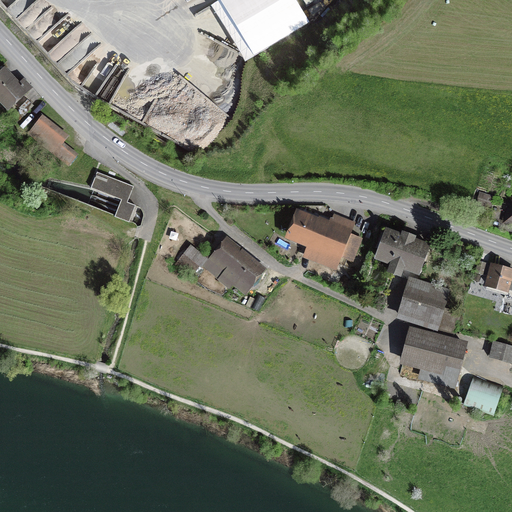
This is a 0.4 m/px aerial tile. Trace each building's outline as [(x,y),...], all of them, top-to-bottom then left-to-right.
[(295,0),(302,12),(318,2),(316,0),(295,0)] [(159,77),(139,63),(126,82),(146,96),(159,77)] [(31,87),(22,78),(15,85),(3,71),(0,73),(0,98),(9,108),(31,87)] [(25,115),(34,106),(28,100),(19,110),(25,115)] [(68,164),(75,155),(61,143),(67,136),(43,117),(30,134),(68,164)] [(115,217),(129,222),(135,205),(127,202),(133,186),(97,172),(91,188),(121,200),(115,217)] [(494,198),(479,193),(476,203),(491,207),(494,198)] [(349,234),(354,223),(334,215),(329,227),(327,226),(325,232),(315,228),(318,222),(298,214),(289,235),(309,243),(306,250),(338,263),(341,256),(352,260),(360,239),(349,234)] [(418,273),(421,264),(418,263),(421,253),(425,255),(428,246),(413,240),(414,238),(402,234),(402,236),(387,230),(383,239),(387,241),(383,250),(380,249),(377,258),(391,263),(388,272),(401,276),(403,267),(418,273)] [(244,291),(261,271),(224,241),(207,262),(244,291)] [(198,266),(184,254),(176,264),(190,276),(198,266)] [(485,263),(479,262),(476,273),(482,274),(485,263)] [(511,276),(511,271),(493,265),(487,285),(507,290),(507,289),(511,290),(511,276)] [(400,317),(454,333),(461,312),(441,306),(445,291),(412,280),(400,317)] [(465,345),(411,331),(403,361),(442,371),(445,360),(459,364),(465,345)] [(511,350),(494,345),(491,358),(511,364),(511,350)] [(493,416),(503,387),(473,376),(463,405),(493,416)]
